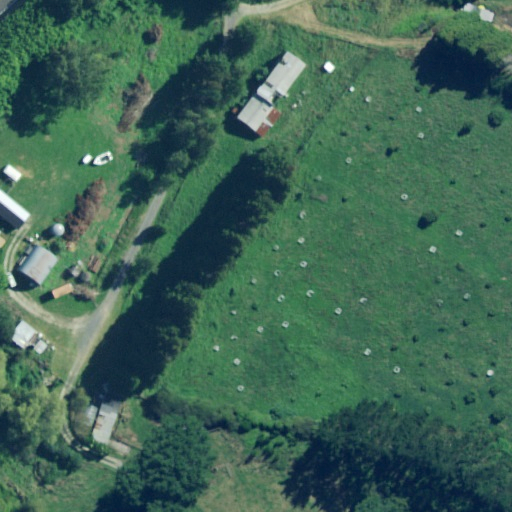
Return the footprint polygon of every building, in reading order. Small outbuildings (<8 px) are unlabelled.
[(299,66),(281,53),(233,118),(260,138),(279,114),(269,107),(299,66)] [(35,330),(22,320),(8,338),(21,348),(35,330)] [(45,345),(34,337),(27,346),(38,354),(45,345)] [(118,401),(103,396),(88,440),(103,445),(118,401)] [(94,406),(81,403),(75,423),(88,426),(94,406)] [(167,416),(166,427),(199,430),(200,419),(167,416)]
